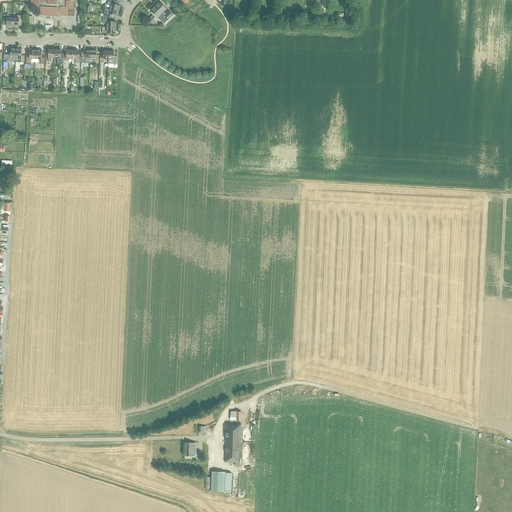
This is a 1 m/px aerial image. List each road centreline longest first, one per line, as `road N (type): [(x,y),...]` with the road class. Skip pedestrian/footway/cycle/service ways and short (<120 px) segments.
road 1 (track): [(211,437),(230,408),(299,382),(498,434)]
road 2 (residential): [(125,40),(0,35)]
